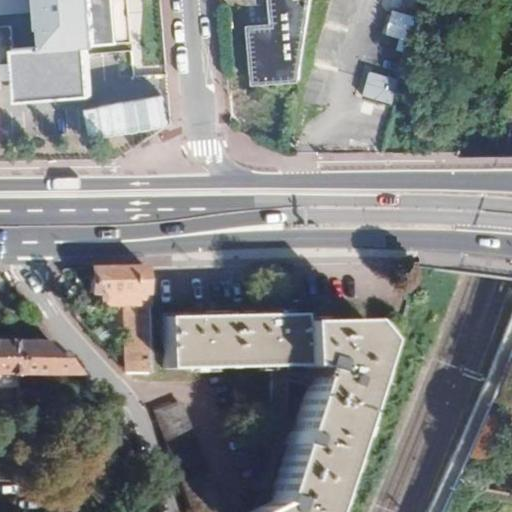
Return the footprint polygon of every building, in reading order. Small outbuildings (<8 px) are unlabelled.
[(43,0),(44,5),(49,49),(23,51),(28,97),(89,90),(84,45),(131,40),(126,0),(43,0)] [(267,0),(269,27),(244,29),(249,88),(298,84),(310,0),(267,0)] [(395,108),(402,82),(373,74),(366,100),(395,108)] [(146,267),(75,269),(75,294),(86,294),(86,306),(122,306),(122,372),(124,374),(146,374),(146,267)] [(290,433),(287,433),(284,445),(287,446),(268,504),(252,511),(320,511),(360,390),(375,342),(359,321),(296,323),(296,315),(161,318),(161,371),(306,368),(303,377),(308,378),(290,433)] [(50,342),(0,341),(0,374),(12,375),(13,411),(22,412),(22,375),(77,375),(64,359),(50,342)] [(217,511),(176,404),(150,413),(176,484),(187,511),(217,511)] [(490,471),(466,467),(457,486),(487,491),(490,471)]
